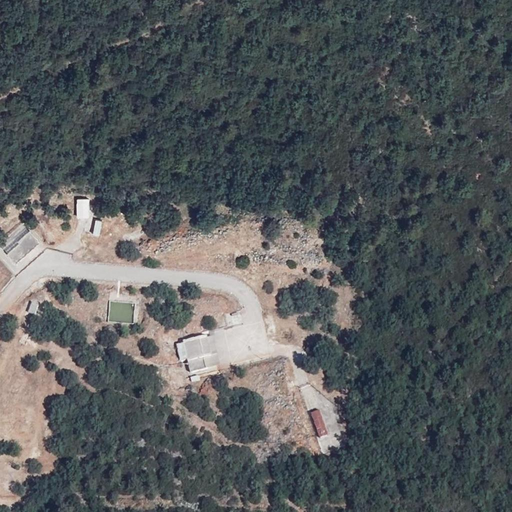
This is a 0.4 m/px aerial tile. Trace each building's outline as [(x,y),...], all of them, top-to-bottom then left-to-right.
[(90,198),(79,198),(79,216),(90,216),(90,198)] [(99,234),(101,219),(94,218),(92,233),(99,234)] [(25,222),(0,243),(18,263),(42,242),(25,222)] [(135,303),(110,300),(108,322),(134,324),(135,303)] [(27,312),(36,314),(39,303),(30,301),(27,312)] [(214,336),(178,344),(185,378),(218,371),(216,365),(220,364),(214,336)] [(319,409),(309,412),(318,437),(328,434),(319,409)]
